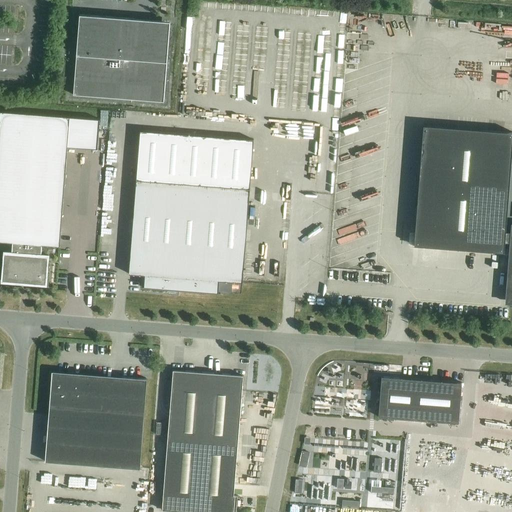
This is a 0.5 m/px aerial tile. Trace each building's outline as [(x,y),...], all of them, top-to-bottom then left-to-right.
[(73,96),(164,103),(170,26),(135,24),(135,20),(79,15),(73,96)] [(139,115),(139,120),(154,120),(155,111),(117,110),(117,117),(133,118),(133,115),(139,115)] [(0,242),(13,244),(12,253),(5,253),(4,263),(3,263),(3,268),(4,268),(2,282),(46,286),(47,275),(48,275),(48,267),(49,256),(41,256),(42,246),(60,248),(68,148),(98,150),(100,120),(0,112),(0,116),(0,242)] [(509,301),(511,301),(511,233),(506,233),(511,150),(511,133),(423,126),(414,246),(427,247),(504,253),(505,243),(511,244),(511,262),(511,277),(511,288),(510,289),(509,301)] [(243,284),(250,189),(208,186),(212,137),(140,131),(136,181),(129,275),(145,276),(144,288),(142,287),(142,288),(169,291),(169,292),(177,292),(177,291),(220,295),(220,293),(219,293),(219,282),(243,284)] [(162,511),(172,511),(197,511),(203,444),(238,447),(243,377),(173,371),(162,511)] [(45,462),(140,470),(147,380),(122,378),(122,383),(54,377),(51,422),(48,422),(45,462)] [(462,383),(381,377),(378,417),(458,424),(462,383)] [(203,444),(197,511),(236,511),(238,497),(234,497),(238,447),(203,444)]
